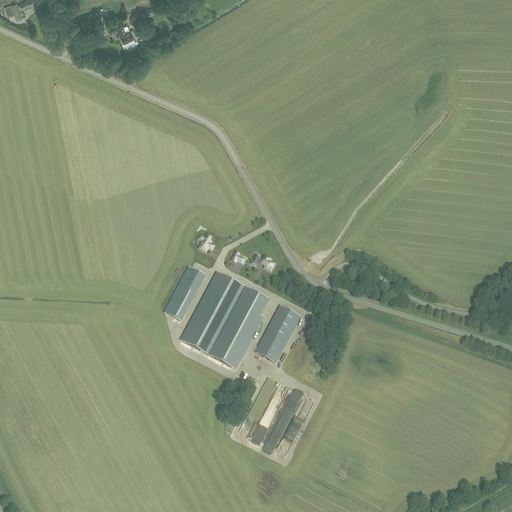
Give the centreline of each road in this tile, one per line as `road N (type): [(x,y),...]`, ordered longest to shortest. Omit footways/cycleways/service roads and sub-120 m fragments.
road 1 (unclassified): [(321,287),(293,262),(215,128),(77,64)]
road 2 (track): [(300,270),(330,249),(447,110)]
road 3 (unclassified): [(321,287),(338,267),(358,264),(417,301),(511,319)]
road 4 (unclassified): [(511,348),(321,287)]
